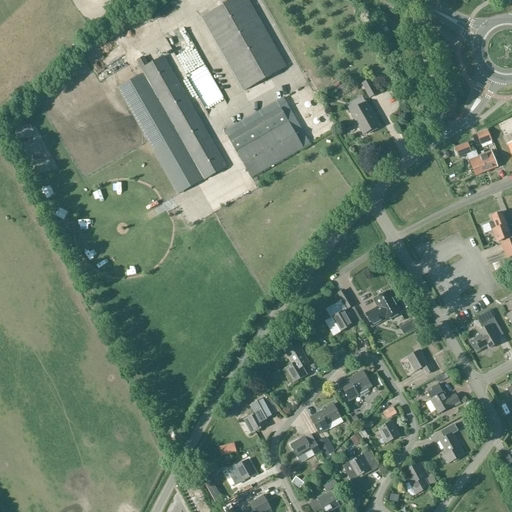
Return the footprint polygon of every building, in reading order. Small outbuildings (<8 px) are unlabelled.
[(248,0),(235,0),(202,19),(244,91),(286,67),(248,0)] [(144,57),(137,62),(144,74),(117,88),(148,142),(178,195),(197,184),(204,180),(226,167),(164,57),(149,66),(144,57)] [(185,72),(188,78),(194,74),(192,69),(185,72)] [(378,94),(370,79),(361,84),(370,99),(378,94)] [(366,103),(350,112),(363,136),(379,127),(366,103)] [(251,178),(303,149),(298,139),(280,109),(229,139),(251,178)] [(477,135),(481,145),(492,141),(488,130),(477,135)] [(455,148),(459,158),(467,155),(475,176),(486,172),(480,156),(478,157),(475,151),(471,153),(467,143),(455,148)] [(482,155),(480,156),(486,172),(497,167),(491,151),(484,154),(483,152),(481,153),(482,155)] [(492,217),(494,222),(489,223),(496,241),(510,236),(501,213),(492,217)] [(450,246),(463,240),(461,236),(448,242),(450,246)] [(511,257),(511,239),(502,244),(507,259),(511,257)] [(458,290),(483,278),(480,271),(455,283),(458,290)] [(344,290),(338,293),(348,310),(354,306),(344,290)] [(366,315),(372,327),(386,319),(387,321),(400,314),(389,292),(375,299),(379,308),(366,315)] [(331,319),(326,322),(334,336),(353,325),(345,311),(346,310),(341,301),(326,310),(331,319)] [(481,336),(474,340),(469,343),(474,352),(479,349),(480,350),(487,346),(489,349),(499,343),(493,333),(499,330),(493,320),(494,319),(494,318),(490,310),(476,318),(483,330),(479,332),(481,336)] [(413,320),(406,324),(410,331),(417,327),(413,320)] [(285,369),(282,371),(290,385),(293,383),(307,376),(302,368),(309,364),(298,345),(285,353),(292,365),(285,369)] [(420,351),(407,358),(415,373),(423,368),(427,375),(436,370),(431,362),(428,364),(420,351)] [(363,372),(349,380),(340,384),(350,402),(359,397),(358,396),(372,388),(370,384),(369,384),(363,372)] [(427,394),(431,400),(430,400),(438,415),(451,407),(451,406),(454,405),(455,407),(461,404),(456,394),(447,399),(443,393),(438,385),(431,389),(432,391),(427,394)] [(254,414),(247,418),(243,420),(251,434),(267,425),(265,421),(273,416),(264,399),(250,407),(254,414)] [(329,429),(327,425),(341,418),(333,405),(310,418),(319,435),(329,429)] [(397,414),(393,407),(383,413),(387,420),(397,414)] [(462,418),(466,425),(473,421),(470,414),(462,418)] [(400,436),(392,422),(378,430),(386,444),(400,436)] [(448,464),(465,455),(453,434),(458,431),(454,425),(441,432),(444,438),(439,441),(447,455),(444,457),(448,464)] [(301,429),(307,437),(311,434),(305,426),(301,429)] [(368,437),(361,426),(356,430),(363,440),(368,437)] [(350,439),(355,446),(363,442),(358,434),(350,439)] [(304,437),(290,445),(301,463),(320,452),(314,441),(309,444),(304,437)] [(334,452),(326,437),(316,443),(325,457),(334,452)] [(229,451),(238,447),(234,439),(226,443),(229,451)] [(363,456),(350,463),(358,477),(371,470),(368,464),(374,460),(369,450),(362,454),(363,456)] [(235,466),(227,471),(236,487),(244,482),(243,481),(256,474),(248,460),(236,467),(235,466)] [(413,478),(408,481),(416,495),(429,488),(424,478),(428,476),(420,463),(408,470),(413,478)] [(334,481),(324,487),(327,492),(337,487),(334,481)] [(317,500),(309,504),(313,511),(321,507),(324,511),(331,511),(340,507),(336,499),(332,494),(331,492),(317,500)] [(249,504),(253,511),(265,511),(271,509),(263,496),(249,504)]
